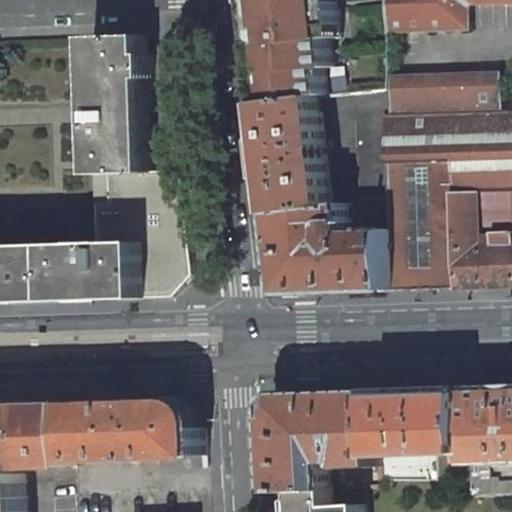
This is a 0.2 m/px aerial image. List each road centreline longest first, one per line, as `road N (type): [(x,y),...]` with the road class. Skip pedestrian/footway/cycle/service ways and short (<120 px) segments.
road 1 (residential): [(208,0),(240,286),(240,371)]
road 2 (secondary): [(240,371),(511,350)]
road 3 (secondary): [(0,379),(240,371)]
road 4 (residential): [(0,5),(182,0)]
road 5 (residential): [(240,371),(246,511)]
